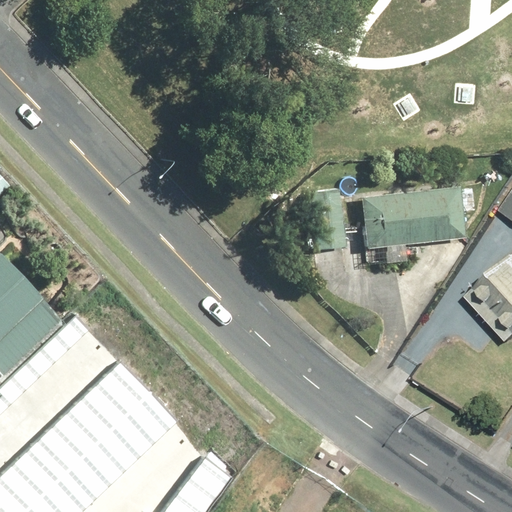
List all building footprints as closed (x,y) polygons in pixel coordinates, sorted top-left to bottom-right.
[(358,81),(300,70),(291,115),(349,126),(358,81)] [(334,188),(303,190),(307,248),(339,246),(334,188)] [(472,188),(354,196),(359,264),(400,261),(399,245),(460,241),(458,212),(474,211),(472,188)] [(511,191),(500,209),(511,218),(511,191)] [(508,340),(511,336),(511,253),(467,294),(508,340)] [(0,372),(50,323),(0,272),(0,372)] [(76,352),(0,430),(0,511),(37,511),(137,410),(76,352)] [(95,489),(78,511),(162,511),(190,471),(161,451),(123,507),(95,489)]
